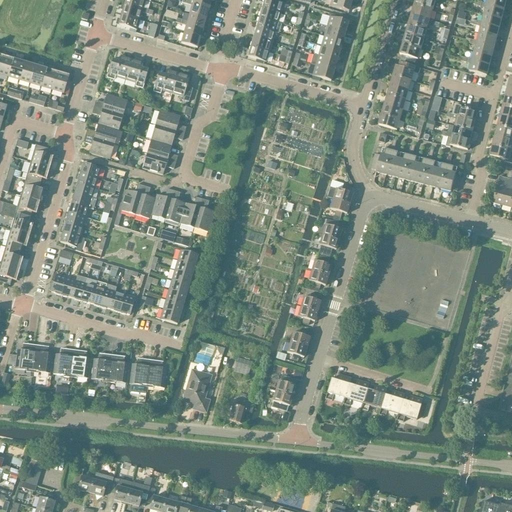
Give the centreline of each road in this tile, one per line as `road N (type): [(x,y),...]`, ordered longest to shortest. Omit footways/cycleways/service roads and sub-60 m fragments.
road 1 (residential): [(0,410),(293,441)]
road 2 (residential): [(293,441),(511,466)]
road 3 (residential): [(468,222),(511,32)]
road 4 (residential): [(22,306),(69,154),(64,137)]
road 5 (residential): [(317,359),(368,200)]
road 6 (residential): [(179,347),(22,306)]
road 7 (residential): [(94,37),(225,68)]
road 8 (residential): [(181,178),(225,68)]
